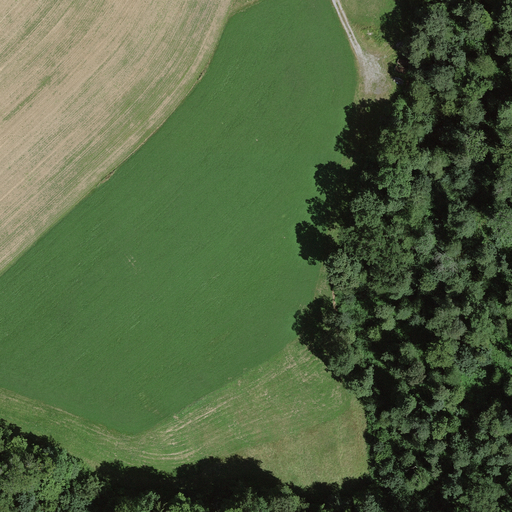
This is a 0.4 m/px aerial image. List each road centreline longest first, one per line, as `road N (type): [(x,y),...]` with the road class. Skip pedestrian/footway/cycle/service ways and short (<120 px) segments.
road 1 (motorway): [(0,388),(238,0)]
road 2 (motorway): [(164,0),(0,268)]
road 3 (track): [(511,209),(391,150)]
